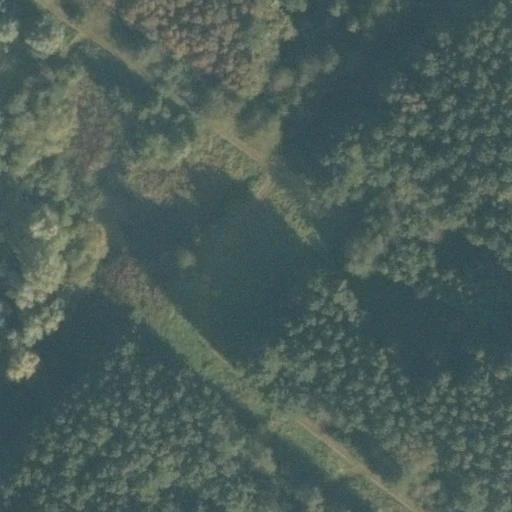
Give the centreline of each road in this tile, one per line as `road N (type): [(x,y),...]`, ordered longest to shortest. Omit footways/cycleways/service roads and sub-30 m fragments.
road 1 (track): [(430,0),(280,171)]
road 2 (track): [(366,472),(413,449),(511,360)]
